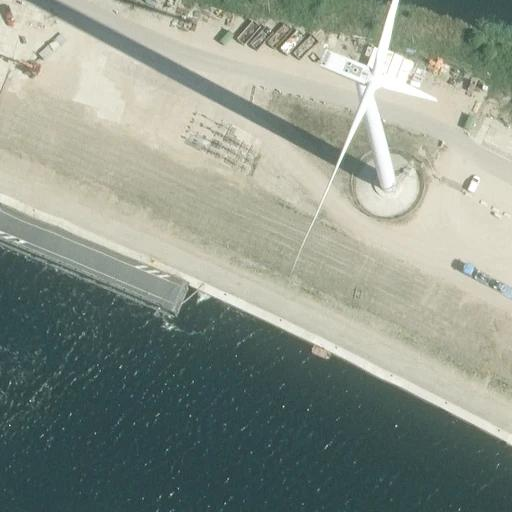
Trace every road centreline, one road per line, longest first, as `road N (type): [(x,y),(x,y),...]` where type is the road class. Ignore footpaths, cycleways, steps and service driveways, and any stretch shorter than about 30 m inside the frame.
road 1 (unclassified): [(511,171),(341,101),(221,70)]
road 2 (unclassified): [(373,257),(221,70)]
road 3 (unclassified): [(196,269),(290,305),(338,289),(373,257)]
road 4 (unclassified): [(221,70),(152,28),(77,0)]
road 5 (unclassified): [(373,257),(511,327)]
